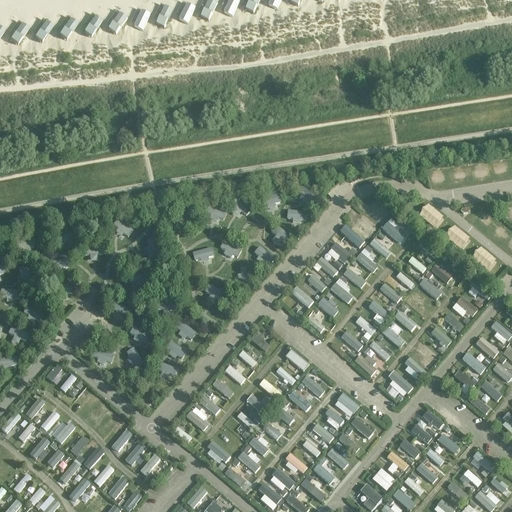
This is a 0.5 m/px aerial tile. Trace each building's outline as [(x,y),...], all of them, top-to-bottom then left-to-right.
[(235,0),(231,0),(224,14),(232,18),(240,2),(235,0)] [(250,0),(245,11),(253,15),(260,0),(250,0)] [(272,0),(269,7),(277,11),(282,0),(272,0)] [(201,19),(209,23),(217,5),(210,1),(201,19)] [(187,5),(180,21),(187,25),(195,9),(187,5)] [(156,26),(164,29),(173,12),(165,8),(156,26)] [(142,12),(134,28),(142,32),(150,16),(142,12)] [(120,15),(109,31),(116,36),(127,20),(120,15)] [(95,18),(84,34),(91,39),(103,23),(95,18)] [(71,21),(59,37),(66,42),(78,26),(71,21)] [(46,23),(35,39),(42,44),(53,28),(46,23)] [(22,25),(10,41),(17,47),(29,31),(22,25)] [(325,192),(333,199),(348,184),(340,176),(325,192)] [(375,176),(359,180),(362,191),(377,187),(375,176)] [(319,201),(304,187),(298,193),(313,207),(319,201)] [(282,204),(280,196),(260,200),(262,208),(282,204)] [(247,217),(252,211),(237,199),(231,205),(247,217)] [(385,220),(392,212),(377,200),(374,204),(377,207),(374,211),(385,220)] [(225,221),(227,214),(208,208),(206,215),(225,221)] [(198,226),(187,209),(180,214),(191,231),(198,226)] [(309,214),(288,212),(287,220),(308,223),(309,214)] [(377,228),(362,215),(359,219),(363,222),(359,227),(370,236),(377,228)] [(394,217),(391,220),(396,225),(399,221),(394,217)] [(504,232),(510,223),(502,218),(496,227),(504,232)] [(134,233),(118,221),(113,227),(129,239),(134,233)] [(406,240),(388,225),(382,231),(400,246),(406,240)] [(292,239),(277,227),(271,234),(287,246),(292,239)] [(365,244),(345,227),(340,234),(359,251),(365,244)] [(76,241),(75,234),(55,237),(56,244),(76,241)] [(164,257),(155,239),(147,242),(156,260),(164,257)] [(35,249),(34,240),(14,243),(16,252),(35,249)] [(391,255),(374,241),(369,247),(386,261),(391,255)] [(440,255),(425,241),(419,247),(435,261),(440,255)] [(242,252),(225,243),(221,250),(238,260),(242,252)] [(351,259),(336,245),(331,251),(340,259),(338,261),(344,267),(351,259)] [(103,256),(103,247),(83,249),(83,257),(103,256)] [(276,262),(260,248),(254,255),(270,268),(276,262)] [(214,258),(212,249),(193,254),(195,263),(214,258)] [(352,249),(348,254),(353,258),(357,254),(352,249)] [(378,269),(361,255),(356,261),(373,275),(378,269)] [(490,257),(483,264),(490,270),(497,263),(490,257)] [(427,271),(413,259),(408,264),(422,276),(427,271)] [(338,274),(322,260),(316,266),(333,280),(338,274)] [(68,261),(48,262),(49,271),(68,270),(68,261)] [(336,262),(333,266),(338,271),(342,267),(336,262)] [(37,282),(25,266),(18,271),(31,287),(37,282)] [(452,280),(437,266),(431,273),(447,286),(452,280)] [(253,289),(249,269),(240,270),(244,290),(253,289)] [(146,288),(151,280),(132,271),(128,279),(146,288)] [(366,285),(348,271),(343,277),(361,291),(366,285)] [(413,286),(400,275),(396,280),(409,291),(413,286)] [(326,289),(313,277),(308,283),(321,295),(326,289)] [(442,296),(424,281),(419,287),(437,302),(442,296)] [(493,296),(474,281),(469,287),(488,302),(493,296)] [(73,295),(74,286),(54,285),(53,294),(73,295)] [(228,296),(209,286),(205,294),(224,304),(228,296)] [(353,300),(335,286),(330,292),(348,306),(353,300)] [(402,300),(385,286),(380,292),(397,306),(402,300)] [(313,304),(296,289),(290,296),(308,311),(313,304)] [(20,301),(21,292),(1,291),(0,300),(20,301)] [(478,313),(462,299),(456,306),(472,320),(478,313)] [(339,314),(323,301),(318,307),(333,320),(339,314)] [(132,312),(115,303),(111,310),(128,320),(132,312)] [(178,304),(158,303),(157,312),(177,313),(178,304)] [(389,317),(374,304),(369,310),(384,323),(389,317)] [(45,316),(27,307),(23,315),(41,324),(45,316)] [(416,328),(400,313),(394,320),(411,334),(416,328)] [(465,330),(448,316),(444,321),(460,335),(465,330)] [(325,330),(311,319),(306,324),(320,335),(325,330)] [(376,332),(361,319),(356,325),(371,338),(376,332)] [(197,336),(182,323),(176,330),(192,343),(197,336)] [(511,337),(496,324),(491,331),(507,344),(511,337)] [(30,337),(12,328),(8,336),(26,345),(30,337)] [(148,345),(152,338),(134,328),(130,336),(148,345)] [(405,345),(387,329),(382,335),(400,351),(405,345)] [(452,345),(436,330),(431,336),(447,350),(452,345)] [(363,348),(347,334),(341,340),(357,354),(363,348)] [(269,348),(255,336),(250,343),(264,355),(269,348)] [(499,354),(482,340),(477,347),(494,361),(499,354)] [(188,354),(171,343),(166,351),(183,362),(188,354)] [(390,359),(374,344),(369,349),(386,364),(390,359)] [(440,359),(423,345),(419,350),(435,364),(440,359)] [(146,366),(134,350),(127,355),(139,371),(146,366)] [(114,357),(95,351),(93,359),(111,365),(114,357)] [(256,365),(241,352),(237,357),(252,370),(256,365)] [(309,368),(291,353),(285,359),(303,375),(309,368)] [(486,371),(468,355),(462,362),(481,377),(486,371)] [(0,368),(17,368),(17,359),(0,359),(0,368)] [(377,373),(360,359),(355,365),(371,379),(377,373)] [(426,375),(410,360),(405,366),(421,380),(426,375)] [(178,371),(159,364),(156,372),(175,379),(178,371)] [(61,371),(56,367),(46,380),(51,384),(61,371)] [(511,379),(511,378),(498,367),(493,373),(508,385),(511,379)] [(246,381),(230,368),(225,374),(241,387),(246,381)] [(296,383),(281,370),(276,375),(291,388),(296,383)] [(475,387),(459,373),(453,379),(470,393),(475,387)] [(413,390),(394,374),(388,380),(407,397),(413,390)] [(76,381),(71,377),(60,391),(65,395),(76,381)] [(325,394),(307,379),(302,385),(320,400),(325,394)] [(233,396),(217,382),(212,387),(229,401),(233,396)] [(282,396),(265,382),(259,388),(276,402),(282,396)] [(84,405),(95,394),(90,390),(93,387),(90,383),(75,396),(84,405)] [(502,398),(484,384),(480,389),(498,404),(502,398)] [(283,385),(280,388),(286,393),(289,390),(283,385)] [(207,390),(204,395),(209,399),(212,395),(207,390)] [(311,408),(294,393),(289,399),(306,414),(311,408)] [(89,410),(100,419),(104,414),(102,412),(111,401),(103,394),(89,410)] [(359,410),(343,396),(337,403),(354,417),(359,410)] [(220,412),(204,398),(199,404),(215,418),(220,412)] [(269,413),(252,398),(247,404),(264,419),(269,413)] [(490,412),(473,398),(468,403),(485,418),(490,412)] [(31,423),(45,405),(39,400),(25,417),(31,423)] [(110,409),(105,415),(109,418),(114,412),(110,409)] [(294,421),(280,410),(275,416),(289,427),(294,421)] [(344,423),(330,411),(325,417),(340,428),(344,423)] [(208,427),(191,413),(186,420),(203,434),(208,427)] [(444,426),(428,413),(423,420),(438,433),(444,426)] [(59,418),(54,414),(40,429),(46,434),(59,418)] [(20,420),(14,415),(0,431),(6,436),(20,420)] [(256,428),(241,415),(237,419),(252,433),(256,428)] [(511,418),(508,415),(503,422),(511,429),(511,418)] [(373,436),(356,421),(351,427),(368,442),(373,436)] [(295,436),(302,427),(297,423),(290,432),(295,436)] [(282,437),(268,425),(263,431),(277,443),(282,437)] [(74,431),(69,426),(55,442),(61,446),(74,431)] [(334,440),(317,426),(312,432),(329,446),(334,440)] [(35,431),(30,427),(18,441),(23,445),(35,431)] [(432,441),(416,428),(411,434),(427,447),(432,441)] [(192,440),(177,430),(174,435),(188,445),(192,440)] [(133,438),(127,432),(112,450),(118,455),(133,438)] [(246,432),(242,437),(247,442),(251,437),(246,432)] [(343,436),(338,442),(354,456),(359,450),(343,436)] [(460,451),(443,437),(437,443),(454,457),(460,451)] [(89,444),(83,439),(70,454),(76,459),(89,444)] [(49,445),(44,440),(29,457),(35,462),(49,445)] [(269,453),(254,440),(249,446),(263,459),(269,453)] [(420,455),(405,442),(399,448),(415,461),(420,455)] [(321,455),(307,443),(302,448),(316,460),(321,455)] [(231,459),(213,444),(207,450),(225,466),(231,459)] [(147,450),(140,445),(125,463),(132,469),(147,450)] [(105,456),(99,450),(83,467),(89,473),(105,456)] [(349,466),(332,451),(327,457),(343,472),(349,466)] [(64,458),(58,453),(47,465),(53,470),(64,458)] [(444,464),(430,453),(426,457),(440,469),(444,464)] [(409,468),(392,454),(387,460),(404,474),(409,468)] [(260,470),(243,455),(238,461),(255,476),(260,470)] [(494,468),(479,455),(473,461),(489,474),(494,468)] [(307,471),(291,456),(286,462),(302,476),(307,471)] [(79,457),(75,461),(80,465),(84,461),(79,457)] [(160,462),(154,457),(141,474),(146,479),(160,462)] [(222,464),(218,469),(222,473),(226,468),(222,464)] [(79,469),(73,465),(59,482),(65,486),(79,469)] [(335,481),(319,467),(314,473),(330,487),(335,481)] [(433,479),(420,467),(416,472),(430,483),(433,479)] [(114,472),(109,468),(94,484),(99,489),(114,472)] [(246,484),(230,470),(225,477),(241,490),(246,484)] [(295,486),(278,471),(272,478),(289,493),(295,486)] [(483,471),(480,474),(487,480),(490,477),(483,471)] [(395,483),(381,472),(373,482),(386,493),(395,483)] [(482,484),(468,473),(464,478),(477,489),(482,484)] [(31,481),(27,477),(13,492),(18,496),(31,481)] [(129,485),(122,479),(108,496),(115,502),(129,485)] [(90,487),(83,481),(69,499),(75,504),(90,487)] [(424,494),(408,481),(404,485),(420,499),(424,494)] [(508,491),(496,481),(491,487),(503,497),(508,491)] [(325,499),(305,482),(300,488),(321,505),(325,499)] [(469,498),(453,485),(447,491),(463,504),(469,498)] [(282,501),(264,486),(258,493),(276,508),(282,501)] [(383,502),(366,487),(360,495),(376,509),(383,502)] [(207,495),(202,490),(187,507),(193,511),(207,495)] [(45,496),(40,491),(27,504),(33,509),(45,496)] [(412,511),(416,508),(398,493),(393,500),(407,511),(412,511)] [(132,511),(142,499),(136,494),(123,510),(125,511),(132,511)] [(493,511),(497,508),(481,495),(475,502),(488,511),(493,511)] [(308,511),(291,498),(286,504),(295,511),(308,511)] [(55,511),(60,507),(54,502),(45,511),(55,511)] [(453,511),(442,502),(437,508),(441,511),(453,511)] [(17,511),(21,507),(16,503),(7,511),(17,511)]
